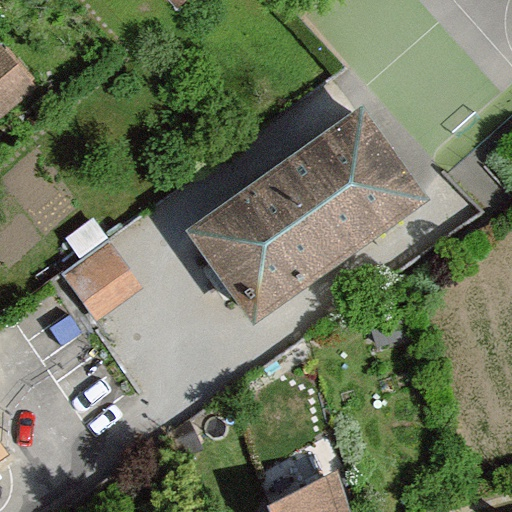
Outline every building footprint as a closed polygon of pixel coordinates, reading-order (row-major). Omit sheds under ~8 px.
[(194,0),(170,0),(180,12),(194,0)] [(0,48),(0,123),(51,79),(13,37),(0,48)] [(362,127),(197,244),(255,326),(420,208),(362,127)] [(112,247),(67,278),(97,323),(143,292),(112,247)] [(338,511),(328,479),(271,511),(338,511)]
